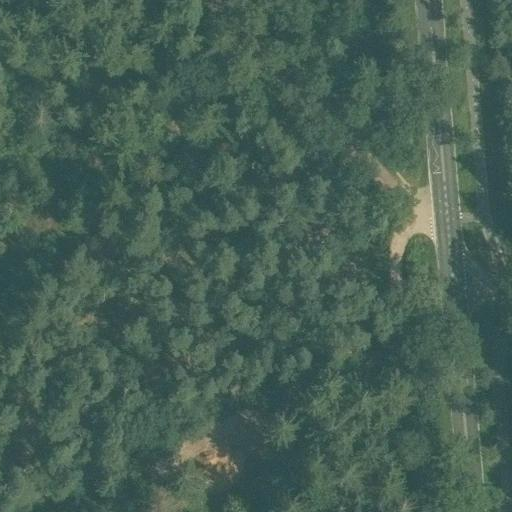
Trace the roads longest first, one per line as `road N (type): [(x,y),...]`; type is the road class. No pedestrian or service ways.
road 1 (track): [(28,511),(371,370),(411,300),(418,218)]
road 2 (primary): [(452,295),(428,0)]
road 3 (primary): [(473,511),(452,295)]
road 4 (track): [(330,128),(206,0)]
road 5 (track): [(418,218),(330,128)]
